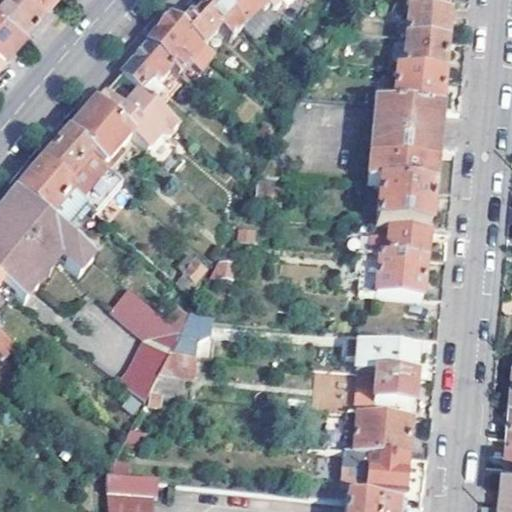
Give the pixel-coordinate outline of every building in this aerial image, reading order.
[(48,9),(38,0),(0,0),(0,4),(29,30),(44,14),(48,9)] [(54,3),(55,0),(38,0),(48,9),(54,3)] [(244,29),(217,0),(214,0),(185,32),(204,49),(220,32),(232,42),(244,29)] [(258,24),(270,13),(258,0),(217,0),(244,29),(254,20),(258,24)] [(274,17),(291,0),(258,0),(270,13),(274,17)] [(408,21),(406,42),(446,45),(449,4),(406,1),(406,13),(402,14),(402,20),(408,21)] [(25,35),(29,30),(0,4),(0,50),(6,56),(25,35)] [(182,75),(204,49),(185,32),(173,21),(155,41),(150,47),(174,68),(182,75)] [(406,42),(403,75),(442,79),(442,75),(447,76),(449,62),(443,61),(446,45),(406,42)] [(123,76),(141,93),(156,76),(162,81),(174,68),(150,47),(138,60),(123,76)] [(182,75),(174,68),(162,81),(156,76),(141,93),(160,109),(187,79),(182,75)] [(396,75),(392,110),(439,115),(442,79),(403,75),(396,75)] [(166,143),(180,126),(160,109),(141,93),(130,105),(127,109),(108,92),(97,105),(149,153),(158,142),(166,143)] [(107,169),(131,139),(95,107),(89,114),(70,136),(92,156),(107,169)] [(379,189),(431,194),(439,115),(392,110),(371,108),(363,187),(379,189)] [(257,137),(264,144),(272,135),(264,129),(257,137)] [(92,156),(70,136),(57,150),(43,166),(65,185),(92,156)] [(50,221),(74,194),(65,185),(43,166),(37,172),(19,193),(50,221)] [(388,231),(427,234),(431,194),(379,189),(375,229),(388,231)] [(321,205),(334,206),(336,191),(323,190),(321,205)] [(55,257),(62,264),(81,280),(96,263),(50,221),(19,193),(0,215),(0,287),(0,288),(15,300),(24,307),(39,291),(32,284),(55,257)] [(385,258),(424,261),(427,239),(427,234),(388,231),(385,258)] [(356,295),(420,302),(424,261),(385,258),(355,255),(353,275),(358,275),(356,295)] [(39,291),(62,264),(55,257),(32,284),(39,291)] [(185,276),(195,284),(205,272),(194,264),(185,276)] [(220,279),(234,280),(235,266),(222,265),(220,279)] [(0,287),(0,317),(15,300),(0,288),(0,287)] [(118,385),(144,407),(149,397),(170,357),(179,338),(131,294),(112,316),(146,345),(127,375),(118,385)] [(214,321),(190,318),(179,338),(170,357),(197,360),(198,345),(203,345),(211,341),(214,321)] [(0,361),(3,364),(16,350),(0,336),(0,361)] [(375,378),(413,381),(416,353),(345,344),(342,361),(356,363),(354,376),(375,378)] [(180,385),(194,385),(197,360),(170,357),(149,397),(163,398),(178,400),(180,385)] [(372,408),(410,412),(413,381),(375,378),(372,408)] [(327,413),(355,416),(356,399),(329,396),(327,413)] [(148,408),(162,409),(163,398),(149,397),(148,408)] [(352,456),(406,461),(410,422),(357,417),(352,456)] [(342,491),(402,497),(406,461),(352,456),(342,454),(340,472),(344,473),(342,491)] [(127,467),(113,465),(104,482),(125,484),(127,467)] [(511,470),(505,470),(502,509),(511,509),(511,470)] [(155,505),(156,486),(125,484),(104,482),(105,500),(151,504),(155,505)] [(308,502),(336,504),(337,487),(309,484),(308,502)] [(105,500),(106,511),(149,511),(151,504),(105,500)]
